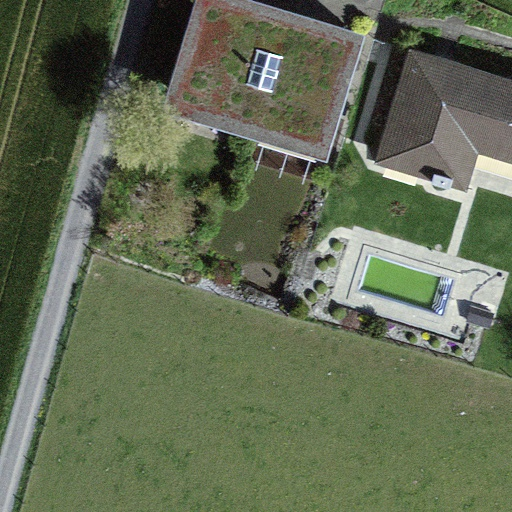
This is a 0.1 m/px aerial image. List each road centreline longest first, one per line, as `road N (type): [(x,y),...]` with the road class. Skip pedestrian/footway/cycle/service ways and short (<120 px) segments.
road 1 (track): [(109,118),(0,508)]
road 2 (residential): [(144,0),(109,118)]
